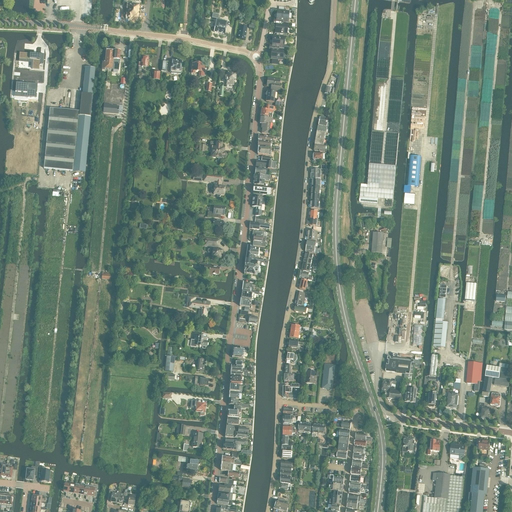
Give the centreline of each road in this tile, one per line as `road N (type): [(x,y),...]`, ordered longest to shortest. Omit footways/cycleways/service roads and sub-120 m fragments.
road 1 (primary): [(377,511),(382,446),(336,262),(355,0)]
road 2 (tertiary): [(210,511),(256,57)]
road 3 (residential): [(278,401),(309,151),(331,63)]
road 4 (track): [(4,426),(27,180),(41,181)]
road 5 (unclassified): [(511,433),(394,417),(380,399),(374,346),(356,307)]
road 6 (residential): [(278,401),(354,412),(342,511)]
road 7 (tertiary): [(256,57),(94,28)]
